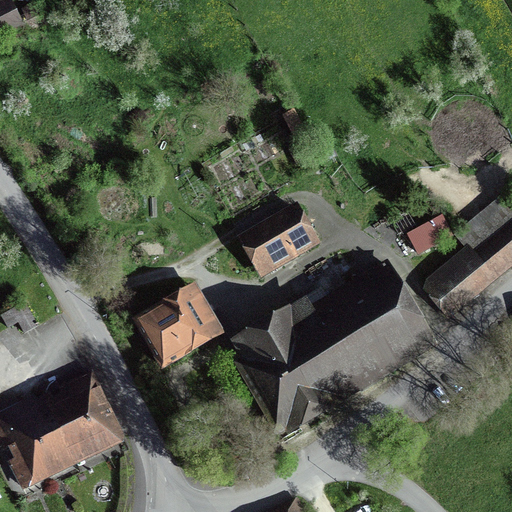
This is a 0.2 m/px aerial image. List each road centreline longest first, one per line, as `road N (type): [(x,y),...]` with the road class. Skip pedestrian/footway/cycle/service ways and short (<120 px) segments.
road 1 (tertiary): [(0,182),(128,402),(168,511)]
road 2 (residential): [(511,296),(343,447)]
road 3 (residential): [(343,447),(238,501),(196,511)]
